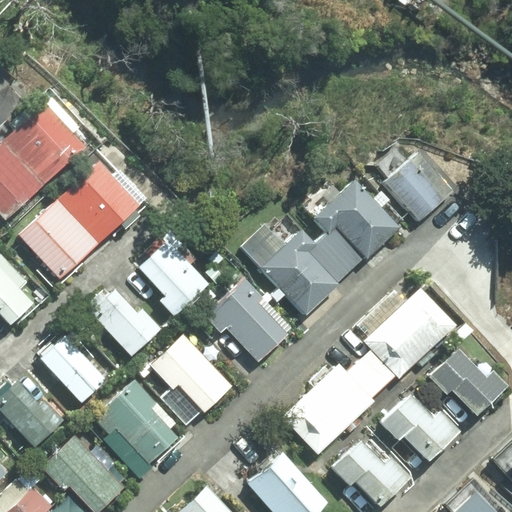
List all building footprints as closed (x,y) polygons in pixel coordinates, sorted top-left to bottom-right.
[(0,229),(67,167),(21,117),(0,135),(0,229)] [(403,142),(374,167),(384,179),(380,182),(416,223),(457,187),(421,146),(413,153),(403,142)] [(124,228),(77,177),(9,239),(56,290),(124,228)] [(295,332),(398,238),(347,183),(309,218),(328,239),(313,253),(295,234),(281,247),(265,230),(230,261),(295,332)] [(206,290),(165,245),(132,275),(173,319),(206,290)] [(446,329),(404,283),(351,331),(393,378),(446,329)] [(275,330),(234,286),(202,315),(243,360),(275,330)] [(159,332),(118,287),(86,317),(127,361),(159,332)] [(0,334),(23,313),(0,288),(0,334)] [(107,378),(66,333),(34,363),(75,407),(107,378)] [(213,390),(172,345),(140,375),(181,419),(213,390)] [(493,404),(448,355),(418,382),(463,431),(493,404)] [(370,408),(335,371),(280,421),(315,459),(370,408)] [(53,423),(12,378),(0,389),(0,429),(21,452),(53,423)] [(450,441),(405,392),(375,419),(420,468),(450,441)] [(163,440),(122,396),(89,425),(130,469),(163,440)] [(511,426),(482,454),(511,485),(511,426)] [(373,511),(399,489),(354,440),(325,467),(366,511),(373,511)] [(87,511),(113,489),(72,444),(39,474),(74,511),(87,511)] [(322,511),(271,456),(234,489),(255,511),(322,511)] [(491,511),(463,482),(431,511),(491,511)] [(31,511),(11,490),(0,500),(0,511),(31,511)] [(210,511),(197,497),(180,511),(210,511)]
